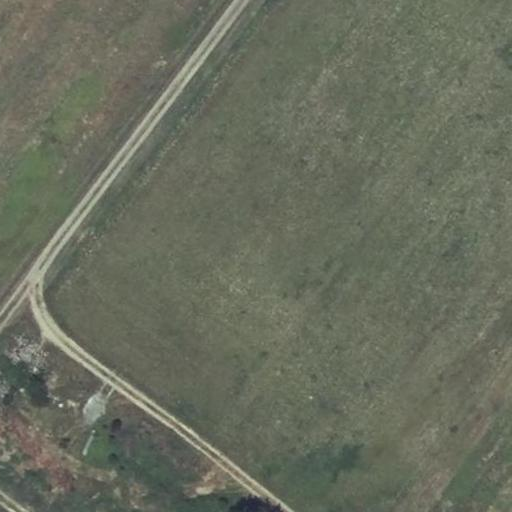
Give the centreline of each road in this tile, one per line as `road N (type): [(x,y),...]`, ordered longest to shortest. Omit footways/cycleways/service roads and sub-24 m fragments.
road 1 (track): [(0,334),(250,0)]
road 2 (track): [(280,511),(158,418),(58,326),(43,276)]
